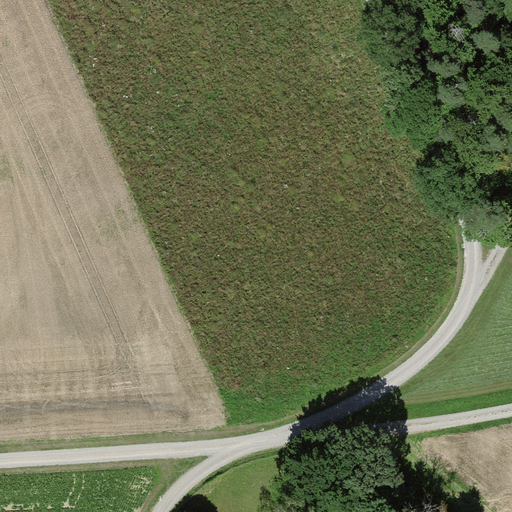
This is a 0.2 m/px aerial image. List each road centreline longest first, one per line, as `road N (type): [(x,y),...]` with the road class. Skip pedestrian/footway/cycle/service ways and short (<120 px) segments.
road 1 (track): [(161,511),(205,472),(394,386),(465,316),(467,262),(374,0)]
road 2 (track): [(0,457),(276,441),(511,413)]
